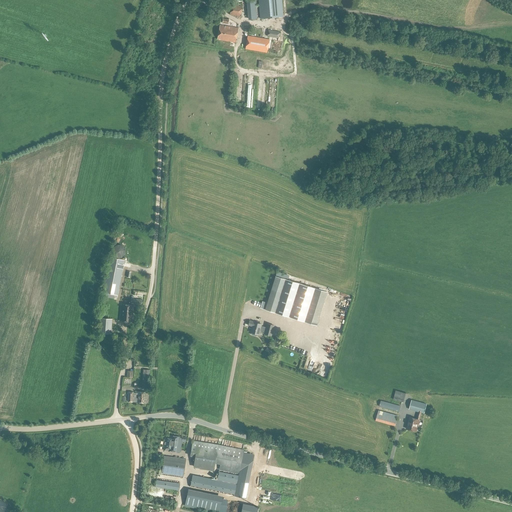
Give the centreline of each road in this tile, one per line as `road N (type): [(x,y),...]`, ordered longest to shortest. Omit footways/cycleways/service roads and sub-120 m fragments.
road 1 (unclassified): [(511,504),(176,415),(129,418)]
road 2 (track): [(511,23),(440,29),(325,8),(290,13),(279,25),(246,23),(199,0)]
road 3 (track): [(155,248),(160,96),(189,0)]
road 4 (unclassified): [(116,420),(120,373),(148,298),(155,248)]
